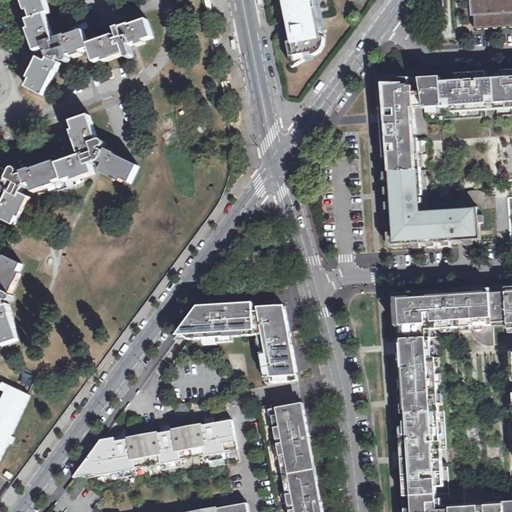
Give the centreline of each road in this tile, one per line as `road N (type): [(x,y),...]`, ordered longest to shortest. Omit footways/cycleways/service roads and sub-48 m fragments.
road 1 (unclassified): [(16,511),(282,165)]
road 2 (tertiary): [(316,282),(342,378),(361,511)]
road 3 (residential): [(316,282),(511,268)]
road 4 (residential): [(282,165),(384,23)]
road 5 (tertiary): [(245,0),(282,165)]
road 6 (residential): [(511,51),(431,55),(384,23)]
road 7 (tertiary): [(282,165),(316,282)]
